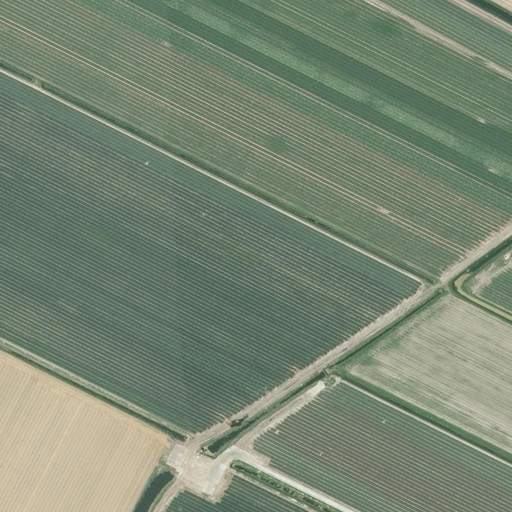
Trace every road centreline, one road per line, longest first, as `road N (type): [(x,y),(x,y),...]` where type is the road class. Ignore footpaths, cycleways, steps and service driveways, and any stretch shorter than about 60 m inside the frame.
road 1 (track): [(180,453),(511,230)]
road 2 (track): [(173,442),(193,471),(234,452),(348,511)]
road 3 (track): [(0,356),(173,442)]
